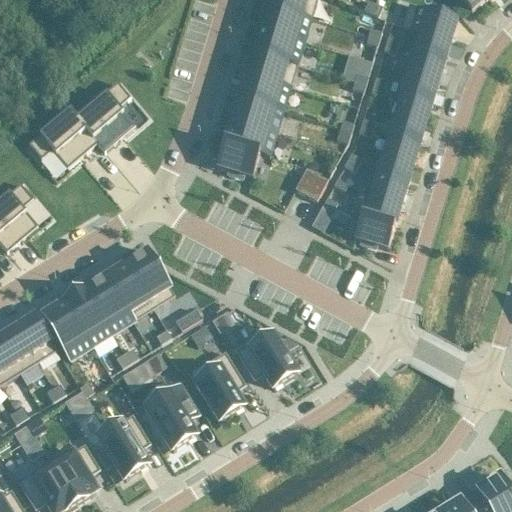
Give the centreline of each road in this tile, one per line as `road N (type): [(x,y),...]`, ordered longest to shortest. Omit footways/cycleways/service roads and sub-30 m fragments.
road 1 (residential): [(511,28),(469,94),(394,336)]
road 2 (residential): [(394,336),(372,374),(335,406),(164,511)]
road 3 (residential): [(151,204),(394,336)]
road 4 (residential): [(151,204),(197,109),(230,0)]
road 5 (residential): [(357,511),(436,462),(486,386)]
road 6 (residential): [(0,301),(151,204)]
